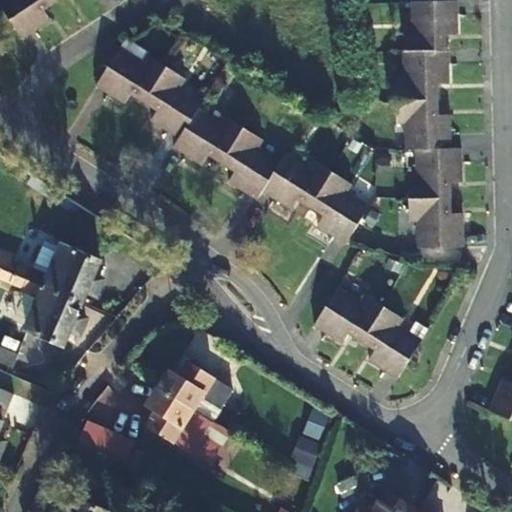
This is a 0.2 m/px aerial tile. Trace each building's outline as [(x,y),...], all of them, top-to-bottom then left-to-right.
[(3,0),(18,24),(29,17),(31,20),(48,10),(42,0),(3,0)] [(460,1),(421,2),(421,14),(417,14),(417,27),(408,27),(409,49),(411,49),(412,64),(409,64),(409,77),(401,77),(402,123),(410,122),(410,137),(414,136),(414,151),(424,150),(425,168),(422,168),(422,181),(413,182),(414,203),(415,226),(423,226),(423,239),(427,239),(427,252),(465,251),(465,238),(468,238),(467,217),(455,217),(455,200),(454,184),(467,184),(466,164),(464,164),(463,150),(453,150),(453,135),(455,135),(455,115),(444,115),(443,99),(443,83),(455,83),(454,62),(450,62),(450,48),(454,48),(454,33),(463,33),(463,13),(461,13),(460,1)] [(143,56),(146,49),(147,48),(124,33),(117,44),(130,51),(132,48),(143,56)] [(130,51),(117,44),(96,78),(107,85),(106,87),(124,98),(130,88),(142,96),(156,105),(149,115),(168,126),(169,124),(180,130),(178,134),(181,136),(178,141),(189,148),(187,151),(205,162),(212,151),(223,158),(239,168),(232,179),(249,189),(250,187),(262,194),(267,186),(277,192),(275,195),(293,206),(299,196),(312,204),(326,213),(320,223),(337,234),(339,231),(350,238),(371,204),(358,196),(360,193),(349,187),(353,180),(335,168),(315,156),(312,163),(300,155),(299,158),(287,150),(281,159),(270,152),(272,149),(260,142),(264,136),(245,124),(225,112),(222,117),(211,110),(209,113),(197,105),(202,97),(190,90),(192,86),(181,80),(185,74),(164,61),(146,49),(143,56),(132,48),(130,51)] [(47,284),(88,302),(92,290),(101,294),(108,278),(99,274),(105,260),(67,244),(63,245),(52,271),(47,284)] [(0,264),(47,284),(52,271),(36,265),(35,269),(16,261),(19,254),(3,247),(0,253),(0,264)] [(42,297),(47,284),(0,264),(0,281),(6,284),(9,278),(27,286),(26,290),(42,297)] [(83,313),(88,302),(47,284),(42,297),(29,326),(70,344),(76,329),(85,333),(92,317),(83,313)] [(405,319),(367,295),(362,302),(351,296),(349,298),(336,291),(316,323),(328,330),(326,333),(344,345),(351,334),(378,351),(371,362),(389,374),(391,370),(402,377),(423,344),(411,336),(412,334),(401,326),(405,319)] [(5,354),(0,365),(0,366),(23,378),(30,365),(5,354)] [(206,397),(214,384),(218,378),(193,362),(183,376),(174,370),(163,388),(198,410),(206,397)] [(511,384),(503,381),(496,399),(498,400),(493,413),(511,420),(511,384)] [(214,384),(206,397),(225,409),(233,397),(214,384)] [(198,410),(163,388),(151,405),(160,412),(151,425),(177,442),(181,436),(190,422),(198,410)] [(306,479),(332,416),(314,409),(289,472),(306,479)] [(103,412),(90,436),(105,444),(117,420),(103,412)] [(0,455),(3,456),(9,440),(1,436),(8,420),(0,417),(0,455)] [(190,422),(181,436),(201,448),(209,435),(190,422)] [(236,435),(218,423),(211,436),(228,447),(236,435)] [(342,496),(367,487),(362,472),(337,481),(342,496)] [(417,511),(418,510),(401,500),(395,510),(379,500),(372,511),(361,503),(355,511),(417,511)]
